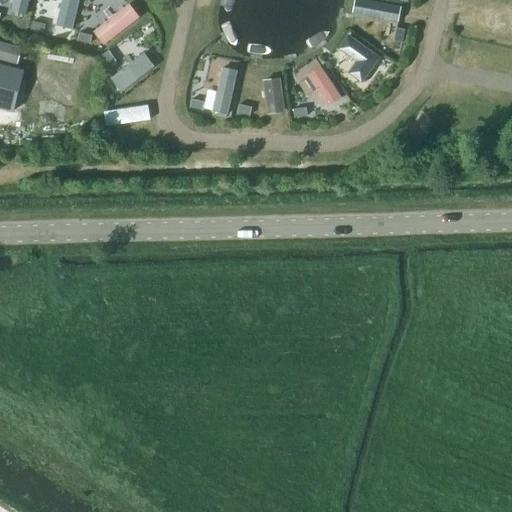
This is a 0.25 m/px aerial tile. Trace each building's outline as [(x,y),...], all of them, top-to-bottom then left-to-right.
[(28,0),(14,0),(11,13),(25,16),(28,0)] [(78,0),(62,0),(57,25),(71,29),(78,0)] [(400,8),(359,0),(355,0),(353,14),(397,22),(400,8)] [(129,6),(94,33),(104,45),(139,18),(129,6)] [(173,58),(183,61),(192,33),(182,30),(173,58)] [(380,58),(348,36),(339,49),(357,62),(349,74),(362,83),(380,58)] [(142,55),(111,79),(121,92),(153,68),(142,55)] [(177,106),(180,66),(167,64),(164,105),(177,106)] [(23,72),(0,66),(0,107),(13,111),(23,72)] [(227,115),(236,71),(222,69),(213,112),(227,115)] [(342,99),(321,69),(308,77),(329,108),(342,99)] [(284,112),(280,79),(263,81),(268,114),(284,112)] [(109,143),(145,147),(146,133),(111,130),(109,143)]
